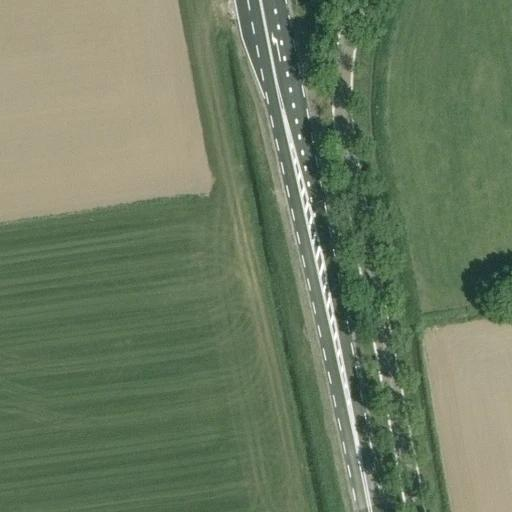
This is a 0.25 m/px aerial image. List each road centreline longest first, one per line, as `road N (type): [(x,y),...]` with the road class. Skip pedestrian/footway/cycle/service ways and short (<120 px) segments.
road 1 (primary): [(368,511),(265,0)]
road 2 (unclassified): [(414,511),(345,158),(340,80),(357,0)]
